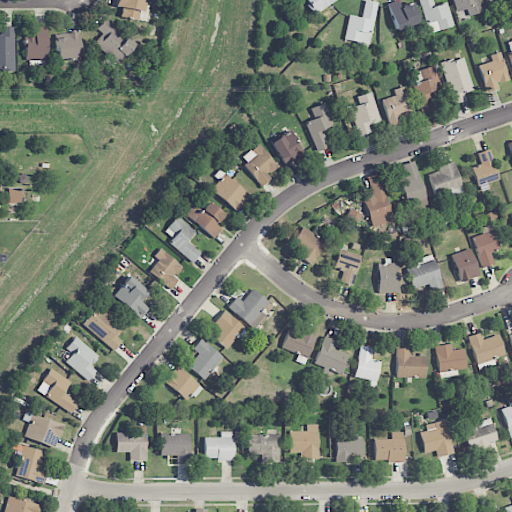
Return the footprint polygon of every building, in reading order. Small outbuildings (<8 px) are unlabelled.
[(115,0),(114,7),(121,8),(119,17),(139,21),(142,0),(115,0)] [(337,0),(304,0),(311,14),(337,0)] [(419,0),(427,33),(453,27),(447,2),(433,6),(431,0),(419,0)] [(451,0),(458,20),(483,12),(479,0),(451,0)] [(376,2),(363,1),(361,17),(347,16),(344,40),(356,42),(355,49),(370,51),(376,2)] [(413,2),(399,6),(398,1),(388,3),(394,30),(418,24),(413,2)] [(97,30),(103,34),(94,47),(120,63),(133,40),(102,22),(97,30)] [(47,25),(34,25),(34,35),(25,35),(25,60),(47,60),(47,25)] [(0,34),(0,71),(14,71),(13,27),(0,27),(1,35),(0,34)] [(81,59),(80,32),(64,33),(65,38),(55,38),(57,61),(81,59)] [(507,81),(501,52),(489,55),(491,62),(478,65),(484,92),(498,89),(497,83),(507,81)] [(473,90),(463,56),(440,64),(453,105),(466,100),(463,93),(473,90)] [(417,71),(419,80),(411,83),(420,114),(435,109),(430,92),(440,89),(433,66),(417,71)] [(403,123),(402,118),(412,115),(404,87),(393,90),(394,96),(381,100),(388,127),(403,123)] [(380,122),(370,92),(355,97),(358,105),(348,108),(356,130),(380,122)] [(328,147),(321,130),(333,126),(324,103),(309,109),(313,119),(304,123),(316,152),(328,147)] [(284,166),(303,154),(288,131),(269,143),(284,166)] [(239,159),(261,186),(270,178),(267,174),(277,166),(258,144),(239,159)] [(478,192),(488,189),(486,183),(498,180),(489,149),(476,153),(479,165),(471,167),(478,192)] [(427,198),(413,161),(395,167),(409,205),(427,198)] [(249,194),(222,175),(210,192),(237,211),(249,194)] [(369,188),(372,196),(363,198),(369,221),(392,215),(383,184),(369,188)] [(8,203),(20,203),(20,188),(7,188),(8,203)] [(223,214),(208,202),(201,211),(193,204),(184,215),(213,239),(221,229),(215,224),(223,214)] [(186,242),(195,231),(175,216),(163,232),(171,238),(167,244),(192,263),(200,252),(186,242)] [(296,256),(310,265),(327,242),(302,225),(291,242),(301,249),(296,256)] [(499,250),(492,225),(480,228),(482,234),(472,237),(480,268),(493,264),(490,253),(499,250)] [(181,267),(159,248),(152,256),(157,261),(147,272),(168,290),(176,281),(172,278),(181,267)] [(352,286),(361,256),(339,249),(333,269),(342,272),(339,282),(352,286)] [(479,276),(470,249),(450,255),(459,283),(479,276)] [(415,259),(417,266),(406,268),(410,289),(428,285),(429,290),(441,288),(434,255),(415,259)] [(376,293),(397,294),(398,264),(377,263),(376,293)] [(139,302),(147,293),(128,276),(110,295),(138,320),(148,310),(139,302)] [(254,330),(266,316),(261,312),(269,303),(252,289),(242,302),(236,297),(227,308),(254,330)] [(80,327),(114,350),(121,340),(115,337),(122,326),(94,307),(80,327)] [(213,322),(219,328),(211,336),(225,350),(245,329),(224,310),(213,322)] [(289,323),(281,349),(297,354),(295,361),(306,365),(316,332),(289,323)] [(498,335),(482,340),(480,333),(467,337),(477,367),(505,358),(498,335)] [(64,348),(71,354),(64,361),(86,381),(95,371),(90,366),(98,357),(75,336),(64,348)] [(341,374),(348,355),(333,349),(336,341),(323,336),(313,364),(341,374)] [(223,358),(200,339),(192,349),(198,354),(187,367),(204,381),(223,358)] [(434,346),(438,375),(466,370),(463,349),(451,351),(450,344),(434,346)] [(378,361),(371,360),(372,348),(357,346),(354,378),(366,379),(365,386),(376,387),(378,361)] [(394,378),(424,378),(425,357),(408,356),(409,349),(395,349),(394,378)] [(188,403),(202,388),(177,366),(164,381),(188,403)] [(70,382),(49,369),(35,392),(71,413),(77,402),(63,393),(70,382)] [(511,437),(511,402),(510,403),(511,407),(501,409),(507,438),(511,437)] [(23,437),(54,448),(62,426),(31,414),(23,437)] [(468,451),(497,442),(490,418),(461,427),(468,451)] [(433,423),(435,429),(418,433),(423,453),(434,451),(436,457),(453,453),(446,420),(433,423)] [(288,432),(289,452),(299,452),(299,459),(318,459),(317,425),(305,425),(305,431),(288,432)] [(145,426),(134,426),(134,433),(114,433),(115,453),(128,452),(128,461),(146,460),(145,426)] [(203,438),(203,460),(233,460),(232,432),(220,432),(220,437),(203,438)] [(403,462),(403,432),(390,432),(390,440),(373,439),(373,461),(403,462)] [(176,464),(190,463),(189,433),(159,434),(160,456),(175,455),(176,464)] [(278,435),(247,435),(247,455),(278,455),(278,435)] [(334,462),(361,463),(362,438),(335,437),(334,462)] [(43,484),(47,471),(39,468),(44,452),(16,444),(15,450),(21,452),(14,476),(43,484)] [(35,511),(38,503),(6,497),(3,511),(35,511)]
